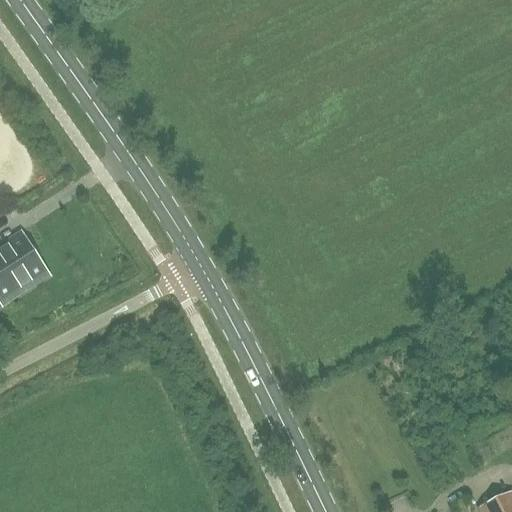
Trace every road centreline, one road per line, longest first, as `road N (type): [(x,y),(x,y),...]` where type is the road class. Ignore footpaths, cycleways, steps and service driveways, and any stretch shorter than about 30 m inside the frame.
road 1 (secondary): [(200,267),(19,0)]
road 2 (secondary): [(326,511),(200,267)]
road 3 (unclassified): [(0,375),(200,267)]
